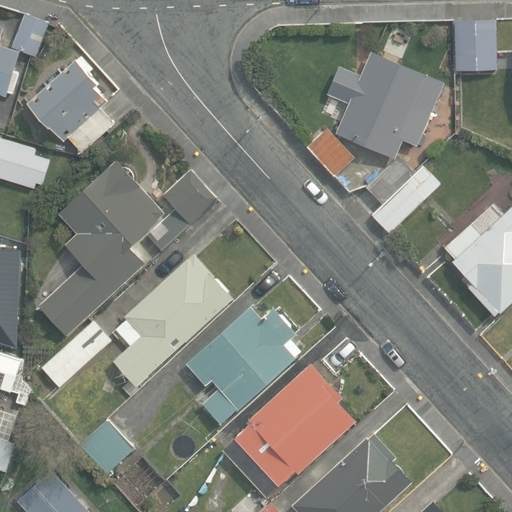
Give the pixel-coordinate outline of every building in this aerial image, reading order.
[(14,45),(38,55),(51,23),(27,12),(14,45)] [(455,20),(457,70),(499,68),(497,19),(455,20)] [(0,92),(9,95),(10,91),(18,94),(25,72),(16,69),(21,51),(0,44),(0,43),(1,40),(0,39),(0,92)] [(374,215),(391,233),(442,184),(425,165),(418,172),(399,154),(403,146),(406,147),(409,141),(419,145),(446,82),(374,50),(363,75),(342,65),(330,92),(351,102),(337,132),(395,157),(368,186),(385,205),(374,215)] [(79,58),(30,102),(66,141),(71,137),(84,151),(117,122),(103,107),(110,101),(97,85),(101,82),(79,58)] [(309,146),(336,175),(356,157),(329,127),(309,146)] [(0,141),(0,176),(36,188),(38,181),(44,184),(52,159),(34,154),(36,148),(2,137),(0,141)] [(40,306),(68,335),(147,262),(130,245),(167,211),(119,159),(61,213),(79,232),(68,243),(87,263),(40,306)] [(148,234),(164,250),(220,196),(193,168),(166,194),(177,206),(148,234)] [(471,285),(496,313),(511,299),(511,207),(505,213),(496,204),(447,246),(457,259),(455,260),(470,278),(464,282),(468,287),(471,285)] [(0,276),(10,280),(20,248),(0,242),(0,276)] [(115,360),(138,385),(235,297),(196,253),(126,316),(129,319),(118,329),(132,344),(115,360)] [(205,402),(223,422),(298,357),(296,355),(302,349),(293,338),(299,333),(276,307),(263,318),(253,307),(189,363),(208,385),(214,379),(221,388),(205,402)] [(44,365),(61,385),(114,338),(96,319),(44,365)] [(323,357),(338,375),(364,353),(347,335),(323,357)] [(13,389),(26,393),(29,383),(22,359),(0,351),(0,386),(13,391),(13,389)] [(226,447),(266,494),(279,483),(280,484),(298,469),(299,470),(356,421),(351,415),(354,412),(341,397),(342,396),(315,364),(250,419),(254,423),(226,447)] [(81,444),(108,474),(138,447),(111,417),(81,444)] [(294,503),(302,511),(379,511),(414,480),(395,459),(398,456),(377,432),(371,437),(369,435),(294,503)] [(0,468),(8,471),(17,442),(0,437),(0,468)] [(19,500),(30,511),(93,511),(53,468),(19,500)] [(161,497),(169,507),(182,496),(174,486),(161,497)] [(419,511),(447,511),(435,498),(419,511)] [(259,511),(283,511),(272,500),(259,511)]
